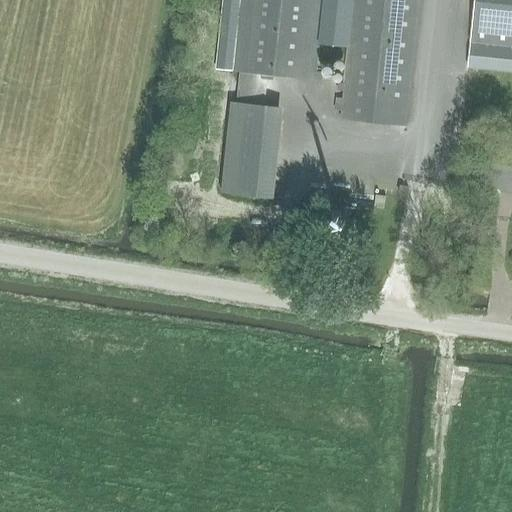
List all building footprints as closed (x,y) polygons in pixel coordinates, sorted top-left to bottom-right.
[(241,0),(234,72),(240,73),(236,105),(230,104),(221,194),(255,197),(269,199),(278,109),(264,108),(267,76),(313,81),(321,0),(241,0)] [(417,0),(353,0),(341,119),(404,126),(417,0)] [(511,0),(474,0),(471,41),(511,45),(511,0)] [(488,164),(474,162),(474,169),(488,171),(488,164)] [(313,222),(327,224),(329,207),(315,205),(313,222)] [(432,213),(430,231),(443,233),(446,215),(432,213)]
